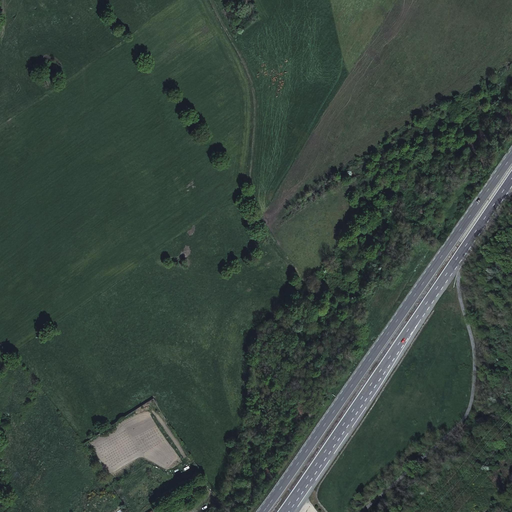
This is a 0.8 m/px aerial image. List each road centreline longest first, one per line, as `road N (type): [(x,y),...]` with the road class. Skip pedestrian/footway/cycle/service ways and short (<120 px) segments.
road 1 (secondary): [(511,152),(263,511)]
road 2 (secondary): [(285,511),(511,177)]
